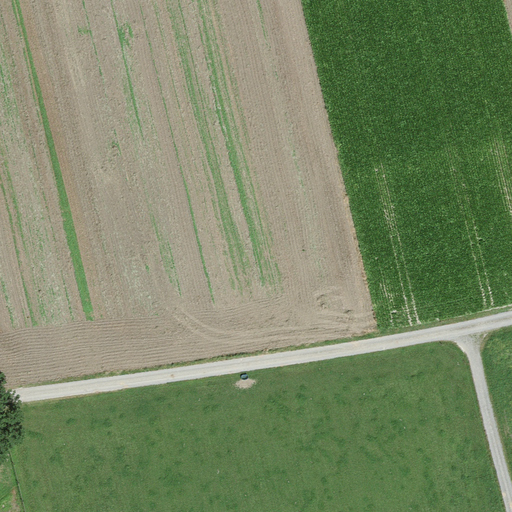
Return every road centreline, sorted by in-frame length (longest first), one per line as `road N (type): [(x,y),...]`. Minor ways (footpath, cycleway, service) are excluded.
road 1 (track): [(511,317),(0,400)]
road 2 (track): [(466,329),(510,511)]
